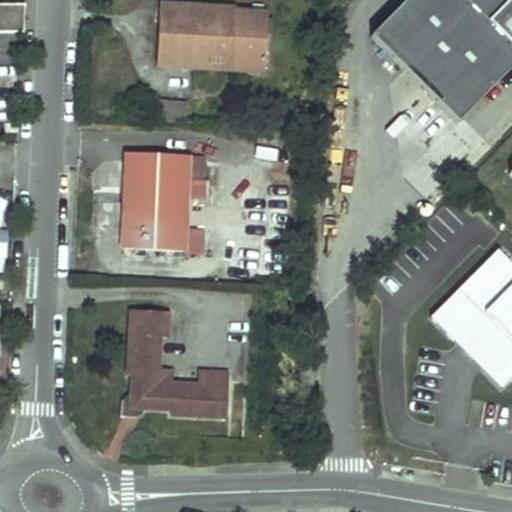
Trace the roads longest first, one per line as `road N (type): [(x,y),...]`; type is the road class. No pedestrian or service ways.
road 1 (residential): [(55,0),(37,460)]
road 2 (residential): [(93,498),(341,489),(480,511)]
